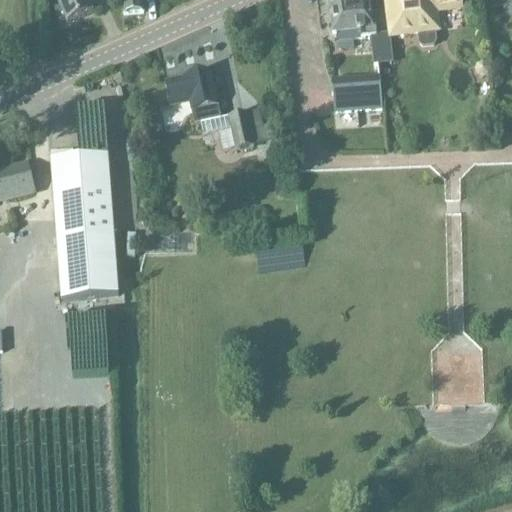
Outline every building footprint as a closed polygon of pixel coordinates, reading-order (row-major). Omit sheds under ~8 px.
[(56,0),(60,9),(57,10),(60,23),(61,24),(66,22),(68,25),(93,14),(86,0),(56,0)] [(122,0),(124,16),(144,14),(142,0),(122,0)] [(328,0),(333,36),(337,36),(338,44),(371,39),(376,39),(376,38),(371,0),(328,0)] [(418,34),(420,45),(422,48),(434,47),(436,43),(434,32),(438,31),(435,12),(460,9),(459,0),(386,0),(391,37),(418,34)] [(376,39),(371,39),(373,57),(392,55),(391,41),(389,41),(388,36),(376,38),(376,39)] [(189,102),(194,126),(221,120),(211,74),(184,79),(185,80),(165,84),(170,106),(189,102)] [(332,90),(334,114),(382,111),(380,87),(332,90)] [(229,118),(236,151),(254,148),(247,115),(229,118)] [(62,302),(118,298),(107,159),(51,163),(62,302)] [(10,176),(0,178),(0,201),(34,194),(27,167),(9,171),(10,176)] [(432,401),(479,402),(480,368),(433,367),(432,401)]
